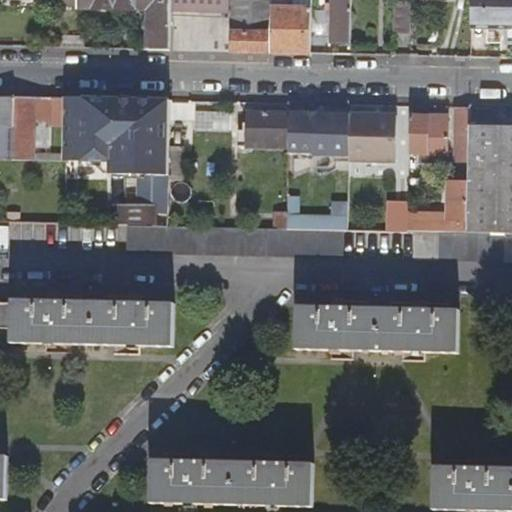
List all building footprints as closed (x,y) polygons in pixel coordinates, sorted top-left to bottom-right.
[(58,0),(58,8),(77,8),(77,0),(58,0)] [(77,0),(77,8),(148,10),(148,51),(171,52),(171,13),(171,0),(77,0)] [(171,0),(171,13),(231,14),(231,0),(171,0)] [(231,0),(231,14),(230,53),(271,54),(271,0),(231,0)] [(271,0),(271,54),(311,55),(312,10),(292,10),(291,0),(271,0)] [(291,0),(292,10),(312,10),(311,0),(291,0)] [(331,0),(330,44),(351,44),(351,0),(331,0)] [(472,0),(472,29),(489,30),(489,0),(472,0)] [(511,0),(489,0),(489,30),(509,30),(509,44),(511,44),(511,0)] [(412,2),(396,2),(395,35),(412,36),(412,2)] [(58,37),(58,49),(85,50),(85,38),(58,37)] [(0,159),(14,159),(14,98),(0,97),(0,159)] [(14,98),(14,159),(35,160),(35,119),(36,109),(44,109),(44,98),(14,98)] [(36,109),(35,119),(51,119),(51,98),(44,98),(44,109),(36,109)] [(67,125),(66,160),(108,161),(164,162),(165,101),(51,98),(51,119),(51,125),(67,125)] [(455,108),(455,179),(470,179),(471,128),(471,108),(455,108)] [(471,108),(471,128),(489,128),(489,108),(471,108)] [(249,112),(248,130),(241,130),(241,146),(290,147),(291,114),(291,113),(249,112)] [(291,114),(290,147),(350,148),(350,137),(350,115),(291,114)] [(350,115),(350,137),(411,138),(411,117),(350,115)] [(411,138),(410,154),(447,154),(448,118),(411,117),(411,138)] [(170,122),(170,146),(171,146),(171,193),(185,193),(185,147),(188,146),(188,122),(170,122)] [(471,128),(470,179),(470,184),(470,234),(511,234),(511,128),(489,128),(471,128)] [(410,154),(422,163),(436,164),(447,154),(410,154)] [(111,166),(111,222),(156,222),(157,166),(111,166)] [(410,176),(410,197),(423,197),(423,177),(410,176)] [(409,219),(409,232),(416,232),(470,234),(470,184),(450,184),(450,220),(409,219)] [(289,213),(288,230),(343,231),(349,231),(349,217),(339,217),(339,219),(301,218),(302,200),(289,199),(289,213)] [(391,199),(390,221),(407,221),(408,199),(391,199)] [(276,213),(276,229),(288,230),(289,213),(276,213)] [(129,225),(129,253),(342,258),(343,231),(288,230),(276,229),(169,226),(129,225)] [(416,232),(416,260),(511,262),(511,234),(470,234),(416,232)] [(0,305),(0,330),(12,331),(11,345),(172,349),(173,307),(138,306),(128,305),(57,303),(48,303),(13,302),(13,306),(0,305)] [(298,308),(297,351),(458,354),(459,311),(298,308)] [(152,462),(150,506),(312,509),(314,466),(152,462)] [(511,511),(511,469),(434,468),(433,511),(511,511)]
